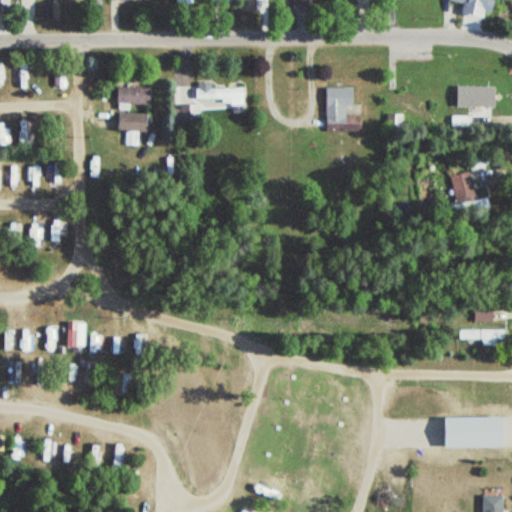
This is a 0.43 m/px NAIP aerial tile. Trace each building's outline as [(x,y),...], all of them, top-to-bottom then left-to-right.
[(456,91),(472,115),(481,109),(465,85),(456,91)] [(115,107),(150,107),(150,88),(115,88),(115,107)] [(200,108),(242,108),(242,89),(200,89),(200,108)] [(360,116),(344,116),(344,109),(352,109),(352,89),(323,89),(323,133),(360,133),(360,116)] [(389,104),(407,114),(411,107),(393,97),(389,104)] [(148,131),(148,115),(115,115),(115,131),(148,131)] [(452,178),(458,200),(465,198),(459,176),(452,178)] [(455,203),(456,217),(485,216),(485,202),(455,203)] [(501,331),(457,331),(457,346),(501,346),(501,331)] [(480,511),(500,511),(501,497),(480,497),(480,511)]
